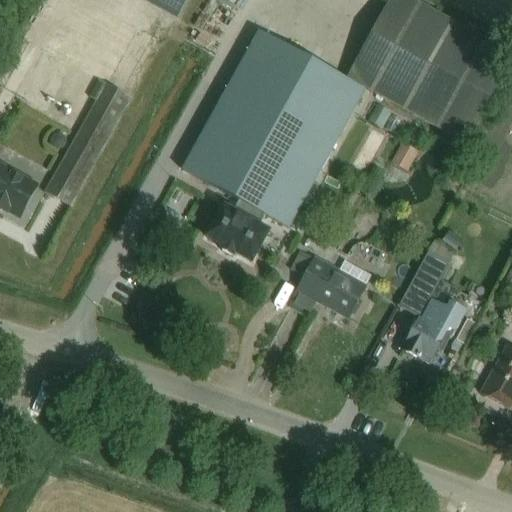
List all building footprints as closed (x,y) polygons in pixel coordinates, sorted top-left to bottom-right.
[(139,0),(176,20),(187,0),(139,0)] [(511,61),(511,55),(412,0),(390,0),(346,79),(465,146),(511,61)] [(365,92),(260,34),(183,172),(241,204),(266,217),(288,230),(365,92)] [(45,193),(72,207),(131,102),(103,85),(45,193)] [(383,130),(391,114),(377,106),(369,122),(383,130)] [(406,172),(417,153),(401,143),(390,163),(406,172)] [(9,172),(0,166),(0,209),(21,221),(39,189),(35,186),(22,179),(21,176),(12,171),(9,172)] [(264,218),(239,205),(233,216),(222,210),(206,241),(223,250),(220,254),(232,260),(234,256),(251,265),(267,234),(258,229),(264,218)] [(428,254),(399,309),(418,320),(420,321),(429,305),(455,258),(435,247),(430,255),(428,254)] [(346,323),(363,289),(314,263),(288,310),(306,320),(313,305),(346,323)] [(410,334),(400,351),(429,367),(438,351),(442,353),(450,338),(451,339),(461,320),(445,311),(444,313),(429,305),(420,321),(418,320),(416,323),(414,322),(408,332),(410,334)] [(511,350),(507,347),(481,394),(509,410),(511,405),(511,350)]
